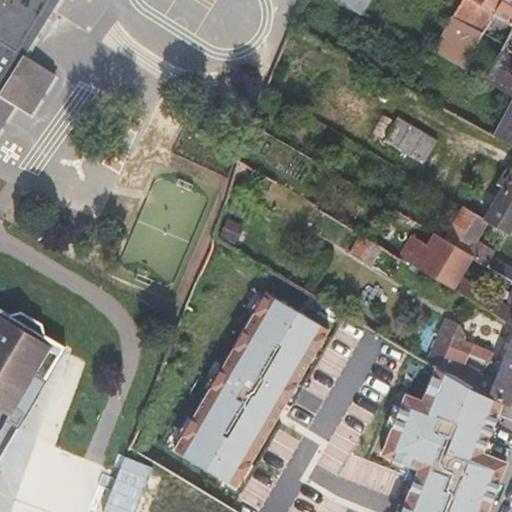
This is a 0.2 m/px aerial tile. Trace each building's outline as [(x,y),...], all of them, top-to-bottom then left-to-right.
[(0,0),(0,130),(16,105),(31,114),(56,75),(25,55),(59,0),(0,0)] [(342,0),(361,11),(367,0),(342,0)] [(475,47),(493,12),(501,0),(461,0),(452,16),(445,28),(434,50),(465,66),(475,47)] [(511,0),(501,0),(493,12),(511,22),(511,0)] [(511,22),(493,12),(475,47),(494,58),(484,78),(511,94),(511,100),(495,133),(511,141),(511,22)] [(397,147),(411,123),(398,116),(384,139),(397,147)] [(411,155),(425,131),(411,123),(397,147),(411,155)] [(438,139),(425,131),(411,155),(424,163),(438,139)] [(503,186),(485,217),(490,220),(508,231),(511,224),(511,170),(508,178),(501,174),(497,182),(503,186)] [(511,277),(511,265),(493,254),(496,250),(479,239),(490,220),(485,217),(464,204),(444,236),(475,255),(511,277)] [(511,322),(511,307),(480,287),(463,276),(475,255),(444,236),(437,232),(429,244),(413,234),(399,255),(511,323),(511,322)] [(382,245),(362,233),(351,251),(371,263),(382,245)] [(267,292),(175,449),(237,486),(329,328),(267,292)] [(0,414),(6,419),(18,426),(26,412),(45,381),(52,368),(66,346),(46,334),(42,322),(21,309),(9,313),(0,307),(0,414)] [(445,316),(426,361),(436,366),(443,370),(458,378),(464,365),(469,352),(488,360),(491,352),(474,345),(475,343),(461,337),(453,333),(458,321),(445,316)] [(511,404),(511,338),(489,395),(503,401),(511,404)] [(480,373),(464,365),(458,378),(472,386),(478,375),(480,373)] [(402,511),(487,511),(508,461),(483,452),(503,401),(489,395),(472,386),(458,378),(443,370),(436,366),(423,400),(406,393),(383,454),(419,468),(402,511)] [(478,375),(472,386),(489,395),(494,384),(478,375)]
